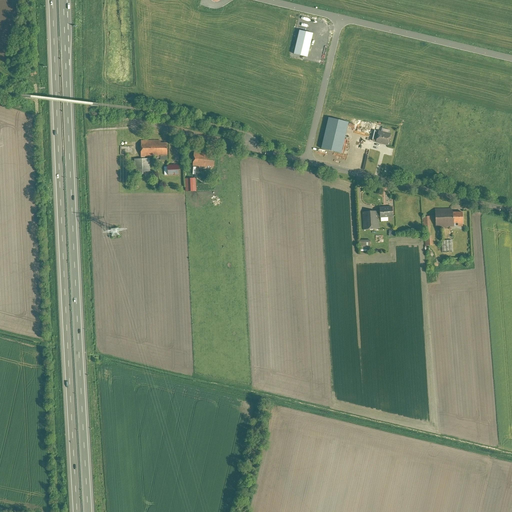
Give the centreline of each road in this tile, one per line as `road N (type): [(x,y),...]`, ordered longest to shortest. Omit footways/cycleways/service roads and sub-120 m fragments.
road 1 (motorway): [(53,0),(77,511)]
road 2 (motorway): [(88,511),(64,0)]
road 3 (residential): [(511,211),(309,160)]
road 4 (unclassified): [(511,59),(341,19)]
road 5 (unclassified): [(341,19),(309,160)]
road 6 (unclassified): [(264,147),(133,122)]
